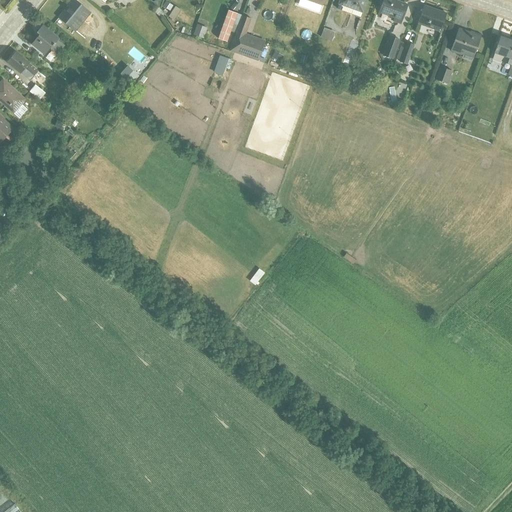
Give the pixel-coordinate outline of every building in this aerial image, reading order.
[(62,26),(72,35),(90,13),(74,0),(73,0),(59,18),(65,23),(62,26)] [(163,7),(162,9),(166,14),(169,10),(170,11),(174,5),(166,0),(162,6),(163,7)] [(340,0),(337,9),(360,17),(362,13),(366,0),(340,0)] [(394,18),(392,21),(400,24),(407,5),(396,1),(395,0),(383,0),(377,16),(379,16),(380,13),(394,18)] [(174,20),(181,9),(175,6),(168,16),(174,20)] [(424,6),(417,24),(440,32),(446,14),(424,6)] [(159,7),(154,12),(161,17),(164,15),(159,7)] [(231,31),(237,13),(228,10),(218,38),(227,42),(231,31)] [(237,13),(231,31),(236,33),(242,15),(237,13)] [(242,15),(236,33),(229,51),(258,61),(266,41),(246,34),(252,18),(242,15)] [(197,24),(193,35),(203,38),(207,28),(197,24)] [(45,55),(50,48),(58,54),(65,45),(58,40),(59,39),(42,25),(36,32),(39,34),(31,44),(45,55)] [(324,28),(321,37),(332,41),(335,32),(324,28)] [(462,56),(463,54),(473,58),(481,35),(470,31),(470,33),(466,32),(467,32),(459,29),(459,28),(458,28),(450,51),(462,56)] [(393,59),(400,39),(389,35),(382,55),(393,59)] [(511,40),(500,36),(494,53),(504,57),(502,62),(511,65),(508,75),(511,76),(511,40)] [(401,46),(396,58),(400,60),(399,61),(407,64),(414,44),(406,42),(404,47),(401,46)] [(356,54),(354,53),(356,50),(350,48),(349,51),(348,51),(346,57),(353,60),(356,54)] [(275,51),(271,57),(279,62),(282,55),(275,51)] [(30,81),(38,71),(15,52),(7,62),(30,81)] [(301,55),(299,62),(306,64),(307,57),(301,55)] [(439,66),(434,79),(447,84),(452,71),(439,66)] [(132,86),(139,79),(127,68),(120,75),(121,76),(119,78),(124,82),(126,80),(132,86)] [(27,109),(22,104),(26,100),(3,79),(0,82),(0,100),(19,118),(27,109)] [(75,80),(70,87),(77,93),(84,84),(78,80),(77,81),(75,80)] [(42,101),(47,94),(35,84),(30,91),(42,101)] [(453,101),(457,106),(464,102),(460,97),(453,101)] [(56,105),(61,110),(65,104),(60,100),(56,105)] [(60,110),(58,113),(69,122),(71,120),(62,112),(60,110)] [(0,142),(1,143),(13,130),(0,117),(0,142)] [(55,126),(61,129),(64,122),(57,120),(55,126)] [(67,132),(73,137),(76,134),(70,128),(67,132)] [(62,151),(70,159),(75,153),(67,146),(62,151)] [(349,251),(346,255),(353,261),(356,257),(349,251)] [(260,266),(253,281),(260,284),(267,270),(260,266)]
